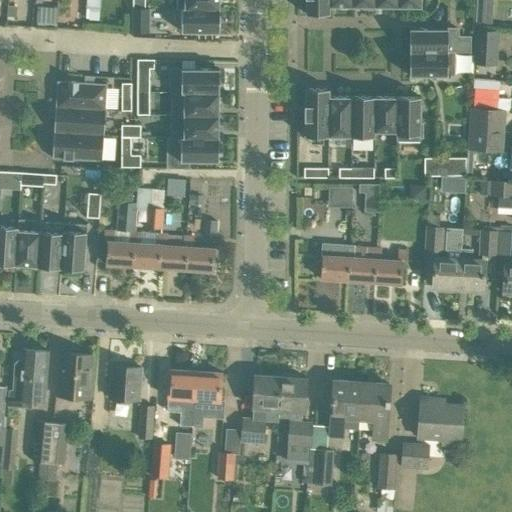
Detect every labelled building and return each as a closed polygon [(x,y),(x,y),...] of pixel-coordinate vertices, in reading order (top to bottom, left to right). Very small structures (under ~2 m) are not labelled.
[(44,8),(43,22),(58,23),(59,0),(55,0),(55,9),(44,8)] [(176,0),(177,9),(182,9),(220,9),(219,0),(176,0)] [(305,0),(306,14),(330,13),(330,6),(330,0),(305,0)] [(182,9),(182,32),(197,32),(213,33),(213,32),(220,32),(220,9),(182,9)] [(148,22),(133,22),(133,32),(148,32),(148,22)] [(473,27),(471,78),(495,79),(498,29),(473,27)] [(416,28),(409,28),(409,51),(448,51),(448,28),(432,28),(416,28)] [(455,51),(448,51),(409,51),(409,75),(417,75),(417,76),(432,76),(432,75),(435,75),(435,78),(451,78),(451,75),(455,75),(455,51)] [(181,68),(181,92),(183,93),(219,93),(219,68),(212,68),(213,68),(197,68),(181,68)] [(149,92),(149,78),(137,78),(137,92),(149,92)] [(57,80),(55,106),(105,109),(107,83),(78,82),(78,81),(68,81),(57,80)] [(121,82),(121,98),(121,110),(131,110),(131,98),(131,82),(121,82)] [(304,104),(304,120),(305,120),(305,136),(329,136),(329,96),(329,88),(305,88),(305,104),(304,104)] [(183,93),(183,114),(219,115),(219,93),(183,93)] [(329,96),(329,136),(352,136),(352,96),(329,96)] [(352,96),(352,136),(375,136),(375,131),(375,96),(352,96)] [(375,96),(375,131),(396,132),(396,96),(375,96)] [(396,132),(396,141),(420,141),(420,138),(423,138),(423,122),(420,122),(420,119),(421,119),(421,103),(421,96),(396,96),(396,132)] [(137,114),(149,114),(149,101),(137,101),(137,114)] [(104,135),(105,109),(55,106),(54,132),(104,135)] [(471,108),(470,128),(503,130),(504,110),(471,108)] [(183,114),(183,137),(219,137),(219,115),(183,114)] [(130,125),(121,125),(120,136),(130,136),(130,125)] [(139,136),(139,125),(130,125),(130,136),(139,136)] [(470,128),(468,148),(471,149),(470,153),(501,155),(503,130),(470,128)] [(102,161),(104,135),(54,132),(52,158),(63,158),(63,159),(74,159),(102,161)] [(503,160),(511,160),(511,133),(504,133),(503,160)] [(120,136),(120,167),(121,167),(122,167),(130,167),(130,155),(130,136),(120,136)] [(181,136),(180,161),(196,161),(196,162),(212,162),(212,161),(218,161),(219,137),(183,137),(181,136)] [(139,155),(130,155),(130,167),(139,167),(139,155)] [(436,176),(436,159),(424,158),(424,176),(436,176)] [(436,176),(449,176),(449,159),(436,159),(436,176)] [(103,166),(103,180),(122,180),(122,167),(121,167),(120,167),(103,166)] [(304,167),(304,177),(328,177),(328,167),(304,167)] [(339,167),(339,177),(351,178),(351,167),(339,167)] [(397,168),(385,168),(385,177),(396,177),(397,168)] [(44,178),(44,173),(33,172),(32,182),(43,183),(44,178)] [(56,173),(52,173),(44,173),(44,178),(43,183),(55,184),(56,173)] [(184,179),(167,178),(166,194),(183,195),(184,179)] [(490,194),(491,181),(481,180),(480,193),(490,194)] [(511,182),(491,181),(490,194),(511,195),(511,182)] [(379,192),(379,184),(359,184),(359,192),(365,192),(379,192)] [(103,230),(102,241),(106,241),(105,264),(132,265),(136,188),(135,203),(117,202),(115,230),(129,231),(128,243),(112,241),(112,230),(103,230)] [(136,188),(132,265),(158,267),(163,190),(136,188)] [(163,190),(158,267),(185,269),(187,235),(189,212),(170,210),(169,235),(182,236),(181,246),(164,245),(164,234),(161,234),(163,209),(162,209),(164,190),(163,190)] [(85,217),(97,218),(98,205),(99,194),(87,193),(86,205),(85,217)] [(200,204),(201,195),(189,194),(188,203),(200,204)] [(203,220),(202,235),(214,236),(215,220),(203,220)] [(62,232),(60,268),(84,269),(84,262),(85,262),(86,247),(85,247),(87,231),(86,231),(87,224),(63,223),(63,230),(62,230),(62,232)] [(0,263),(16,265),(18,229),(18,227),(0,225),(0,263)] [(431,253),(429,286),(458,288),(462,226),(445,225),(444,248),(446,248),(446,254),(431,253)] [(427,226),(425,250),(441,251),(443,227),(427,226)] [(462,226),(458,288),(483,289),(485,256),(471,255),(472,247),(461,247),(462,226)] [(18,229),(16,265),(38,266),(40,230),(18,229)] [(40,230),(38,266),(60,268),(62,232),(40,230)] [(481,230),(479,254),(495,255),(496,231),(481,230)] [(187,235),(185,269),(212,271),(214,248),(191,246),(192,235),(187,235)] [(322,255),(320,278),(347,280),(350,246),(345,245),(344,256),(322,255)] [(350,246),(347,280),(374,282),(376,248),(350,246)] [(376,248),(374,282),(401,283),(402,260),(406,261),(407,249),(397,249),(397,260),(380,259),(381,248),(376,248)] [(511,259),(500,259),(499,291),(511,292),(511,259)] [(9,390),(8,406),(31,408),(32,399),(45,400),(48,350),(23,349),(22,361),(19,360),(18,360),(17,360),(18,361),(16,363),(15,362),(15,363),(15,364),(13,390),(9,390)] [(60,352),(56,396),(91,398),(94,354),(60,352)] [(112,365),(110,398),(138,400),(141,367),(112,365)] [(170,369),(169,397),(183,398),(182,409),(183,409),(182,423),(193,424),(196,371),(170,369)] [(196,371),(193,424),(205,424),(206,411),(207,411),(208,400),(220,401),(222,373),(196,371)] [(243,417),(241,439),(263,441),(266,408),(279,409),(281,376),(256,374),(252,418),(243,417)] [(287,443),(310,445),(312,423),(303,423),(307,378),(281,376),(279,409),(290,410),(287,443)] [(333,381),(330,430),(330,436),(342,437),(343,417),(359,418),(361,383),(333,381)] [(361,383),(359,418),(374,419),(373,440),(385,440),(389,384),(361,383)] [(420,398),(417,436),(459,440),(462,406),(432,404),(432,399),(420,398)] [(142,405),(140,437),(152,438),(155,406),(142,405)] [(47,481),(52,422),(37,420),(34,461),(41,462),(39,480),(47,481)] [(68,423),(52,422),(47,481),(56,482),(58,463),(65,463),(68,423)] [(7,429),(4,469),(14,470),(17,430),(7,429)] [(154,434),(151,475),(167,476),(170,436),(154,434)] [(402,443),(400,466),(426,468),(428,444),(402,443)] [(307,483),(332,485),(333,450),(329,450),(311,449),(309,462),(308,467),(307,483)] [(220,452),(219,477),(233,478),(235,453),(220,452)] [(379,454),(377,489),(395,489),(397,454),(379,454)]
